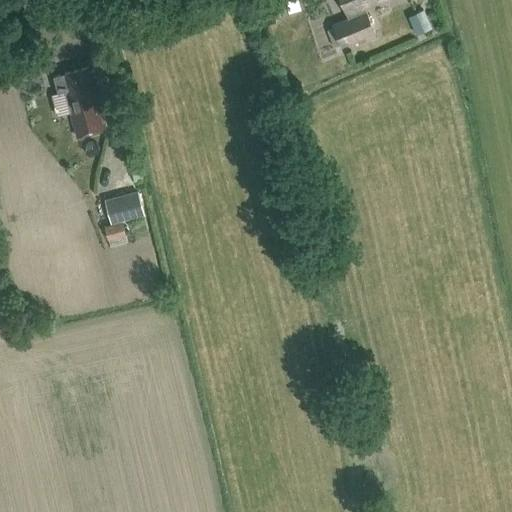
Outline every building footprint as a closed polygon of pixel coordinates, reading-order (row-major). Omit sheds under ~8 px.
[(341,0),(349,16),(332,23),(333,26),(326,29),(332,46),(340,43),(341,45),(375,31),(365,6),(379,0),(341,0)] [(432,28),(423,8),(409,15),(418,34),(432,28)] [(261,20),(263,29),(276,25),(274,16),(261,20)] [(77,136),(105,129),(88,66),(53,76),(57,92),(64,90),(77,136)] [(110,222),(144,212),(137,189),(103,198),(110,222)] [(126,235),(122,221),(104,225),(108,240),(126,235)]
